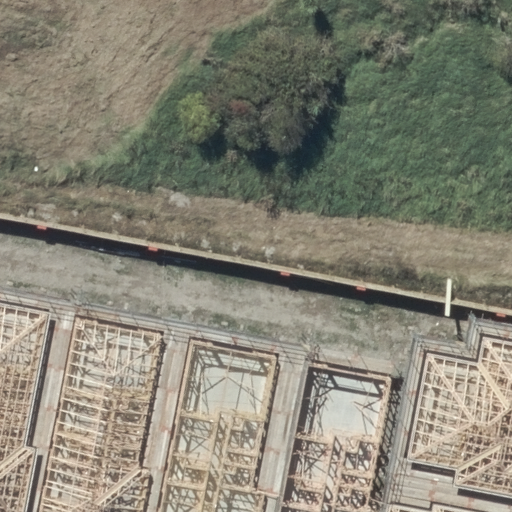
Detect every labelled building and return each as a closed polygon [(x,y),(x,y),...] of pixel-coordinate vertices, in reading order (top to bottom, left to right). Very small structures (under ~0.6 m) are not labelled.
[(46,312),(0,303),(0,511),(23,511),(34,446),(23,444),(46,312)] [(164,334),(77,318),(39,511),(144,511),(152,467),(141,465),(164,334)] [(511,340),(480,335),(477,358),(426,351),(405,459),(456,469),(454,486),(511,497),(511,340)] [(278,356),(190,340),(157,511),(261,511),(265,490),(255,488),(278,356)] [(395,379),(307,363),(278,511),(377,511),(372,511),(395,379)]
